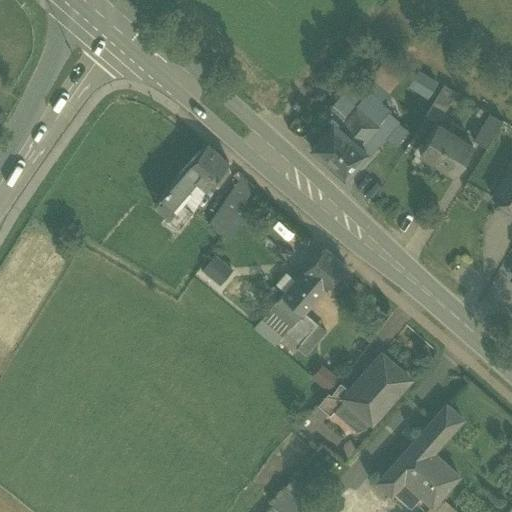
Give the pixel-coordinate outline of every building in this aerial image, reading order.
[(435,81),(416,71),(408,87),(426,97),(435,81)] [(340,126),(350,135),(381,100),(382,99),(360,81),(346,97),(356,107),(340,126)] [(456,92),(446,87),(437,102),(447,108),(456,92)] [(381,100),(350,135),(360,143),(390,109),(381,100)] [(502,121),(490,113),(473,141),(485,148),(502,121)] [(310,147),(327,162),(350,135),(340,126),(333,120),(310,147)] [(406,131),(396,124),(385,139),(395,146),(406,131)] [(473,147),(436,124),(421,151),(457,173),(473,147)] [(360,143),(350,135),(327,162),(343,176),(367,149),(360,143)] [(229,163),(206,143),(182,170),(193,181),(196,178),(207,187),(229,163)] [(491,196),(511,207),(511,168),(508,166),(491,196)] [(193,181),(182,170),(153,202),(171,219),(167,223),(176,232),(192,215),(176,201),(193,181)] [(254,185),(245,177),(210,228),(221,236),(254,185)] [(344,265),(323,246),(303,269),(325,287),(344,265)] [(220,285),(232,271),(214,256),(202,270),(220,285)] [(325,287),(303,269),(260,318),(281,336),(286,331),(303,312),(325,287)] [(317,323),(303,312),(286,331),(299,343),(317,323)] [(344,397),(371,420),(408,378),(380,354),(360,377),(349,390),(344,397)] [(320,363),(312,375),(329,387),(337,374),(320,363)] [(366,426),(371,420),(344,397),(349,390),(339,381),(330,393),(327,392),(317,404),(329,415),(333,411),(356,429),(366,426)] [(465,418),(445,401),(373,481),(391,497),(394,493),(403,483),(418,497),(431,508),(440,497),(449,488),(461,474),(435,451),(465,418)] [(293,477),(284,486),(285,488),(303,504),(302,505),(307,510),(317,499),(293,477)] [(403,483),(394,493),(409,507),(418,497),(403,483)] [(303,504),(285,488),(271,504),(272,505),(280,511),(295,511),(302,505),(303,504)] [(452,491),(449,488),(440,497),(444,500),(452,491)] [(456,511),(444,500),(440,497),(431,508),(427,511),(456,511)]
